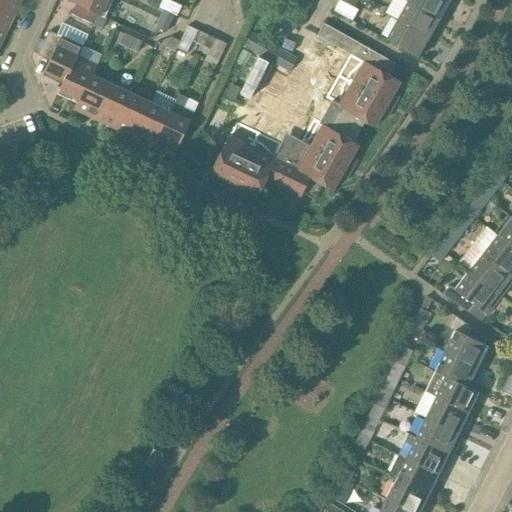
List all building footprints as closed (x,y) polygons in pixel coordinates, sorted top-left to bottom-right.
[(0,0),(0,17),(11,23),(20,3),(12,0),(0,0)] [(68,0),(104,17),(112,0),(68,0)] [(359,0),(340,0),(334,11),(352,21),(358,9),(355,7),(359,0)] [(449,0),(409,0),(408,2),(439,19),(442,13),(446,16),(454,2),(449,0)] [(408,2),(398,20),(433,40),(440,26),(436,24),(439,19),(408,2)] [(164,8),(159,18),(170,23),(174,13),(164,8)] [(0,41),(1,42),(11,23),(0,17),(0,41)] [(165,32),(170,23),(159,18),(155,26),(165,32)] [(433,40),(398,20),(387,40),(418,57),(421,51),(425,54),(433,40)] [(360,44),(324,23),(317,36),(353,56),(360,44)] [(203,45),(209,34),(198,28),(193,40),(203,45)] [(77,56),(78,57),(83,47),(82,46),(50,31),(38,55),(50,60),(43,75),(63,84),(64,84),(77,56)] [(251,33),(243,46),(264,58),(271,45),(251,33)] [(120,45),(129,49),(134,38),(125,34),(120,45)] [(216,37),(209,34),(203,45),(210,48),(216,37)] [(180,39),(171,35),(166,46),(175,51),(180,39)] [(143,42),(134,38),(129,49),(138,53),(143,42)] [(395,64),(360,44),(353,56),(364,62),(352,84),(393,107),(399,97),(394,94),(400,82),(389,75),(395,64)] [(92,75),(93,76),(97,66),(78,57),(77,56),(64,84),(63,84),(58,94),(77,103),(78,103),(92,75)] [(111,84),(93,76),(92,75),(78,103),(77,103),(74,109),(95,119),(111,84)] [(95,119),(114,128),(131,94),(111,84),(95,119)] [(240,88),(231,84),(227,96),(236,100),(240,88)] [(393,107),(352,84),(339,106),(331,102),(325,112),(359,132),(365,121),(375,127),(382,115),(387,117),(393,107)] [(114,128),(134,137),(151,103),(131,94),(114,128)] [(170,112),(153,146),(173,156),(174,156),(190,122),(195,112),(186,108),(190,99),(179,94),(170,112)] [(134,137),(153,146),(170,112),(151,103),(134,137)] [(302,138),(300,141),(310,147),(351,170),(357,160),(352,157),(359,145),(353,142),(359,132),(325,112),(318,124),(322,126),(316,137),(313,135),(309,135),(305,136),(302,138)] [(351,170),(310,147),(286,133),(275,158),(265,180),(266,180),(301,197),(310,177),(333,190),(340,178),(345,181),(351,170)] [(252,147),(229,136),(211,174),(224,180),(221,185),(232,190),(252,147)] [(275,158),(252,147),(232,190),(243,195),(245,190),(258,196),(266,180),(265,180),(275,158)] [(499,166),(492,174),(502,182),(508,174),(499,166)] [(496,189),(502,182),(492,174),(486,182),(496,189)] [(470,202),(464,210),(474,218),(481,210),(470,202)] [(458,218),(448,231),(458,239),(469,225),(474,218),(464,210),(458,218)] [(511,218),(510,217),(496,235),(511,247),(511,218)] [(486,228),(472,246),(511,276),(511,247),(496,235),(486,228)] [(443,238),(436,247),(446,254),(452,246),(443,238)] [(504,291),(511,279),(511,276),(472,246),(459,263),(469,271),(469,272),(496,293),(500,288),(504,291)] [(446,254),(436,247),(430,254),(440,261),(446,254)] [(492,299),(496,293),(469,272),(455,290),(453,288),(451,287),(449,287),(447,287),(446,288),(443,293),(480,321),(496,301),(492,299)] [(431,313),(420,307),(415,316),(427,322),(431,313)] [(444,352),(476,367),(479,361),(484,363),(491,349),(468,337),(472,328),(454,316),(448,328),(454,331),(444,352)] [(397,353),(408,359),(413,349),(402,343),(397,353)] [(473,373),(476,367),(444,352),(434,372),(445,377),(471,390),(471,389),(478,376),(473,373)] [(405,367),(408,359),(397,353),(394,361),(405,367)] [(445,377),(435,398),(471,416),(478,402),(474,399),(477,392),(471,389),(471,390),(445,377)] [(377,394),(389,399),(393,390),(382,384),(377,394)] [(384,408),(389,399),(377,394),(373,402),(384,408)] [(471,416),(435,398),(425,418),(457,434),(460,427),(465,429),(471,416)] [(425,418),(415,437),(415,438),(451,456),(458,442),(454,440),(457,434),(425,418)] [(357,435),(368,441),(373,431),(362,425),(357,435)] [(398,455),(437,475),(440,468),(444,471),(451,456),(415,438),(415,437),(408,434),(398,455)] [(364,449),(368,441),(357,435),(353,443),(364,449)] [(154,471),(157,466),(164,455),(154,449),(144,465),(154,471)] [(434,481),(437,475),(398,455),(388,475),(395,478),(395,479),(431,497),(438,483),(434,481)] [(337,476),(348,482),(353,472),(342,466),(337,476)] [(348,482),(337,476),(333,485),(344,491),(348,482)] [(431,497),(395,479),(384,500),(409,511),(418,511),(420,510),(424,511),(431,497)] [(409,511),(384,500),(378,511),(409,511)]
